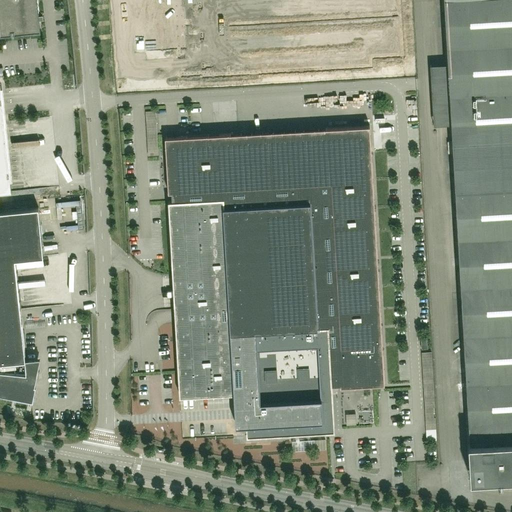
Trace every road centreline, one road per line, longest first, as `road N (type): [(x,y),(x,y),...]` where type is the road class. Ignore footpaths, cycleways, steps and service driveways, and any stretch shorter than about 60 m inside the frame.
road 1 (unclassified): [(100,455),(106,322),(81,0)]
road 2 (unclassified): [(388,511),(100,455)]
road 3 (unclassified): [(98,464),(339,511)]
